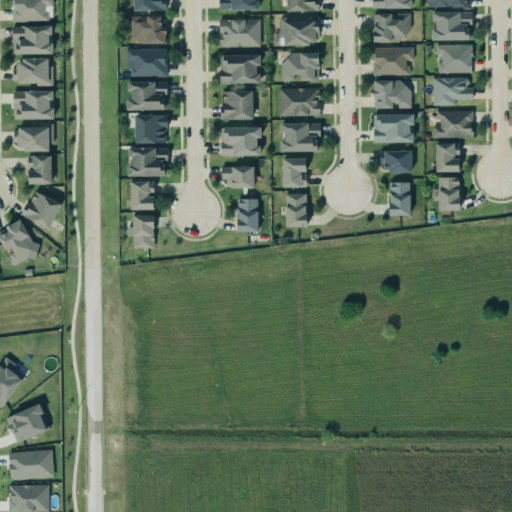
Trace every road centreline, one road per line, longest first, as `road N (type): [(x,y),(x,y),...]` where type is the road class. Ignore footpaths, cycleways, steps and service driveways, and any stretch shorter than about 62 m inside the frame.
road 1 (tertiary): [(94,511),(88,0)]
road 2 (residential): [(194,223),(189,0)]
road 3 (residential): [(343,0),(342,189)]
road 4 (residential): [(500,0),(498,183)]
